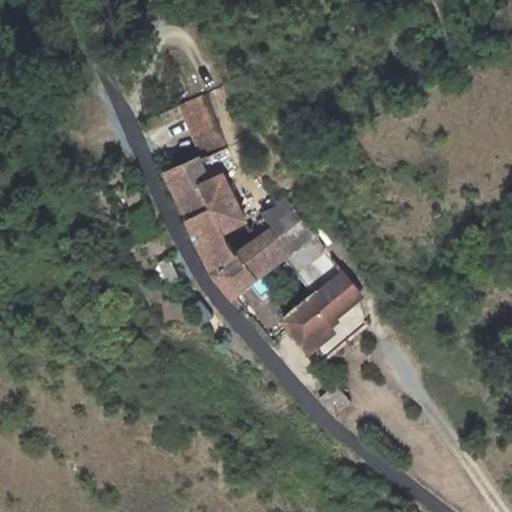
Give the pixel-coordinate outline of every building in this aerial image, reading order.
[(184,94),(174,99),(196,146),(214,137),(192,90),(184,94)] [(196,146),(174,99),(133,119),(155,168),(186,154),(197,179),(214,170),(227,164),(214,137),(196,146)] [(186,154),(155,168),(167,194),(190,182),(197,179),(186,154)] [(233,212),(214,170),(197,179),(190,182),(201,205),(177,216),(203,271),(223,255),(210,228),(233,212)] [(201,205),(190,182),(167,194),(177,216),(201,205)] [(248,205),(252,211),(261,224),(241,241),(223,255),(203,271),(224,296),(272,258),(302,296),(270,325),(304,368),(350,330),(344,299),(272,198),(248,205)] [(261,224),(252,211),(233,227),(241,241),(261,224)] [(343,401),(325,383),(309,398),(327,417),(343,401)]
